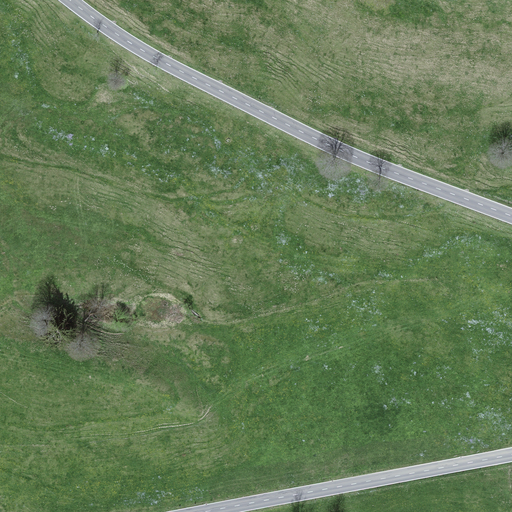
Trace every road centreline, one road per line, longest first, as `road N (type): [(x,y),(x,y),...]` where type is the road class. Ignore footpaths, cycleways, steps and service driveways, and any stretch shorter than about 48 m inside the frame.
road 1 (secondary): [(511,215),(325,143),(152,55),(70,0)]
road 2 (secondary): [(201,511),(511,455)]
